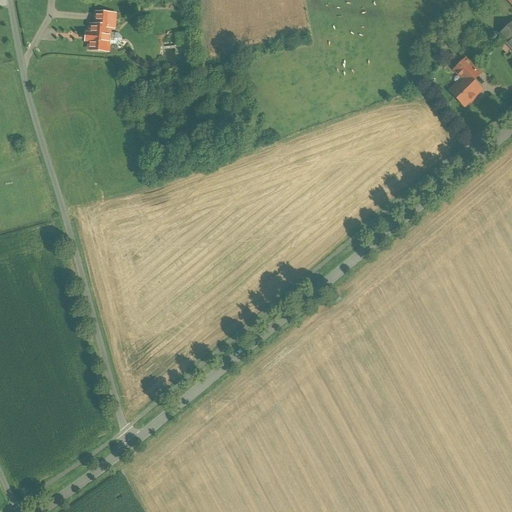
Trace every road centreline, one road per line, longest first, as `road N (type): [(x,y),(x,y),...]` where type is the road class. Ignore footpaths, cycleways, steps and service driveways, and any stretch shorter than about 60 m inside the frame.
road 1 (tertiary): [(132,445),(511,129)]
road 2 (unclassified): [(132,445),(28,97),(10,0)]
